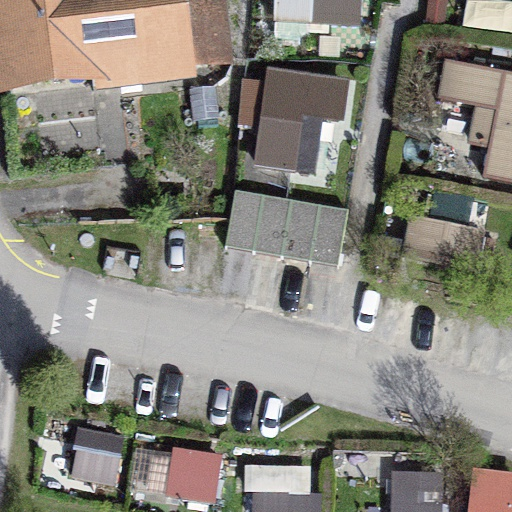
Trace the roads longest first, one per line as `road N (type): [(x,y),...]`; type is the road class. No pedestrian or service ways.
road 1 (residential): [(0,283),(511,414)]
road 2 (track): [(0,328),(23,386),(3,511)]
